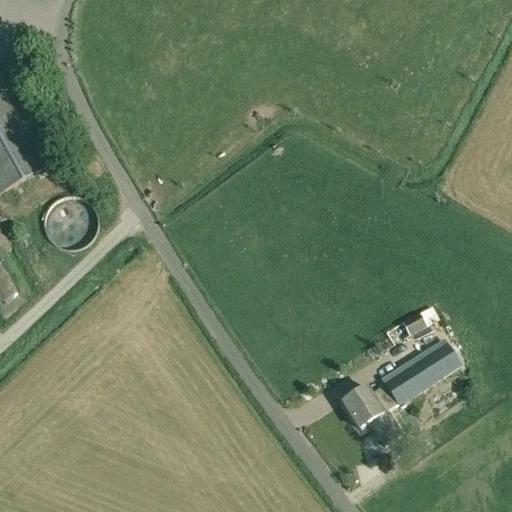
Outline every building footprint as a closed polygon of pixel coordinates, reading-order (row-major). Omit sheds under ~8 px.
[(0,68),(0,197),(61,163),(6,65),(0,68)] [(98,231),(99,225),(98,218),(95,212),(92,207),(87,203),(81,200),(74,198),(68,199),(61,200),(56,204),(51,208),(48,214),(45,220),(45,226),(46,233),(48,239),(52,244),(57,248),(63,251),(70,252),(76,252),(82,250),(88,247),(93,243),(96,237),(98,231)] [(431,309),(420,315),(428,329),(439,323),(431,309)] [(428,329),(420,315),(402,325),(410,339),(428,329)] [(371,425),(386,449),(403,438),(388,414),(400,407),(461,368),(448,348),(372,396),(368,389),(344,404),(361,431),(371,425)]
